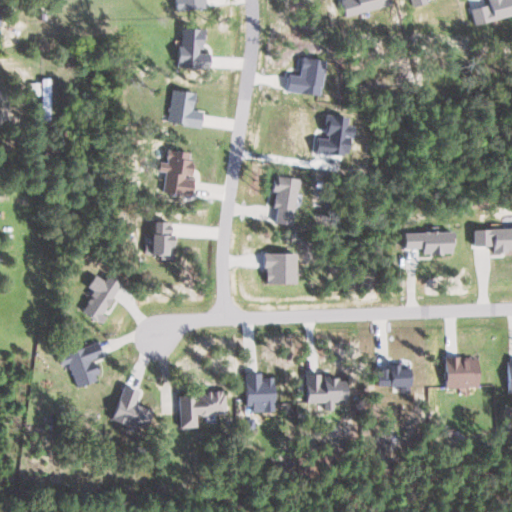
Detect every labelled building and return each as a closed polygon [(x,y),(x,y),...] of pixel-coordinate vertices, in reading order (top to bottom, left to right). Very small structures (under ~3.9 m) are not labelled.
[(174,0),(175,11),(205,10),(204,0),(174,0)] [(511,16),(511,0),(477,0),(470,2),(475,25),(511,16)] [(209,52),(201,52),(202,27),(181,26),(181,39),(176,39),(176,66),(209,67),(209,52)] [(325,59),(301,56),(299,74),(288,73),(286,90),(320,94),(325,59)] [(51,77),(41,78),(42,120),(52,119),(51,77)] [(199,126),(201,109),(193,109),(195,91),(171,88),(167,122),(199,126)] [(354,126),(347,125),(348,116),(329,113),(326,138),(317,137),(315,152),(345,156),(347,136),(353,137),(354,126)] [(162,191),(190,195),(193,177),(187,176),(191,152),(167,148),(165,161),(159,160),(158,170),(165,171),(162,191)] [(275,222),(293,224),(298,177),(275,175),(272,207),(277,207),(275,222)] [(171,221),(149,220),(148,253),(160,253),(160,257),(170,258),(171,221)] [(511,226),(473,228),(473,245),(492,244),(492,251),(511,250),(511,226)] [(403,232),(404,248),(422,247),(422,253),(452,252),(451,230),(403,232)] [(296,252),(263,251),(262,271),(266,271),(266,282),(295,283),(296,252)] [(119,281),(106,275),(104,279),(92,274),(86,287),(92,290),(81,312),(100,321),(119,281)] [(76,385),(99,377),(93,358),(102,355),(97,341),(59,355),(62,364),(68,362),(76,385)] [(477,385),(476,356),(444,356),(445,386),(477,385)] [(407,384),(407,367),(396,367),(396,364),(387,364),(387,368),(376,368),(376,385),(407,384)] [(273,409),(273,376),(263,376),(263,371),(243,372),(245,410),(273,409)] [(304,372),(305,402),(322,402),(323,409),(333,408),(333,402),(345,402),(344,377),(320,378),(320,372),(304,372)] [(110,419),(143,431),(151,409),(134,403),(139,391),(123,385),(110,419)] [(179,427),(196,427),(196,414),(225,413),(224,391),(178,393),(179,427)]
